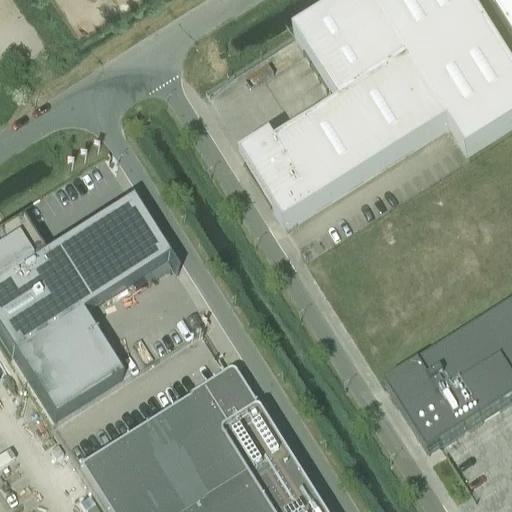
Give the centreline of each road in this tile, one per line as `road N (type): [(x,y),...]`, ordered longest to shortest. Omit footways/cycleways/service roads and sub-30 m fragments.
road 1 (unclassified): [(435,511),(144,52)]
road 2 (unclassified): [(85,89),(347,511)]
